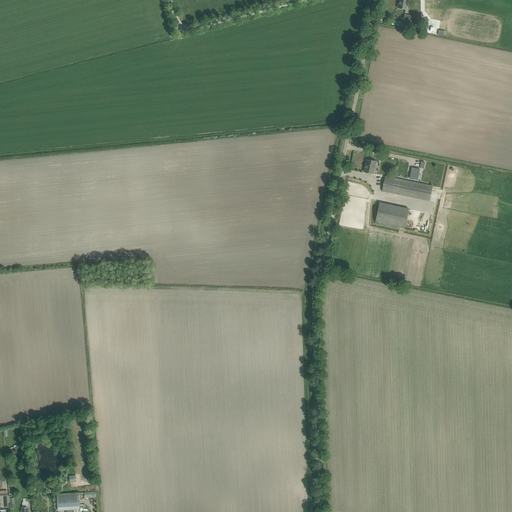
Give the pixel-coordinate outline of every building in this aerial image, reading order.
[(405,9),(407,0),(409,0),(398,0),(398,2),(400,2),(398,8),(405,9)] [(416,17),(409,15),(404,14),(403,23),(415,26),(416,17)] [(376,161),(371,160),(366,159),(364,172),(373,174),(376,161)] [(412,168),(410,178),(414,179),(417,179),(420,169),(412,168)] [(429,201),(432,189),(432,187),(385,177),(382,192),(429,201)] [(409,209),(379,203),(375,222),(404,229),(409,209)] [(5,508),(8,507),(10,507),(9,496),(9,495),(7,495),(7,490),(0,490),(0,496),(4,496),(5,508)] [(58,510),(80,509),(79,496),(57,497),(58,510)]
